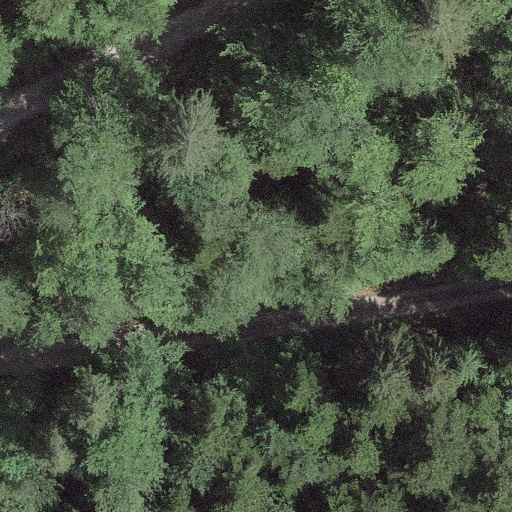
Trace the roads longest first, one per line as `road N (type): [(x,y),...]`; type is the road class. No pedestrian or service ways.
road 1 (track): [(0,352),(377,321),(511,296)]
road 2 (track): [(232,0),(0,131)]
